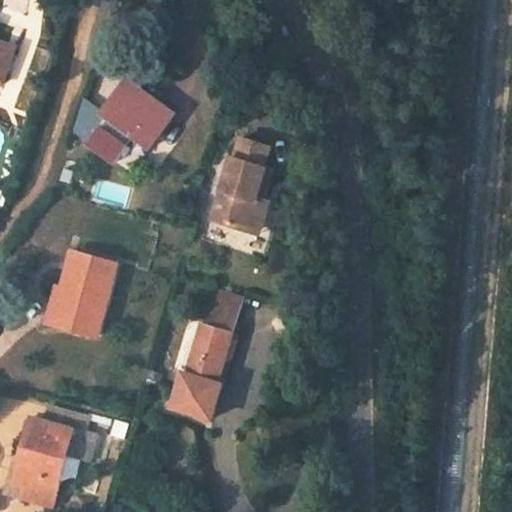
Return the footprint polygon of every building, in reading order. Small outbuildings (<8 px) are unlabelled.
[(0,80),(2,81),(15,48),(0,42),(0,80)] [(174,114),(127,78),(103,112),(150,146),(174,114)] [(229,152),(213,213),(230,217),(229,224),(252,230),(257,214),(258,213),(263,210),(264,209),(269,207),(267,202),(263,195),(262,194),(269,167),(262,165),(268,142),(239,134),(234,153),(229,152)] [(257,214),(252,230),(259,232),(264,209),(263,210),(258,213),(257,214)] [(98,336),(119,263),(76,250),(70,272),(64,271),(49,323),(98,336)] [(174,407),(213,418),(224,384),(220,383),(245,296),(231,292),(219,289),(211,314),(208,313),(204,325),(201,325),(187,373),(183,372),(174,407)] [(55,506),(75,430),(33,417),(15,483),(26,486),(23,496),(55,506)]
